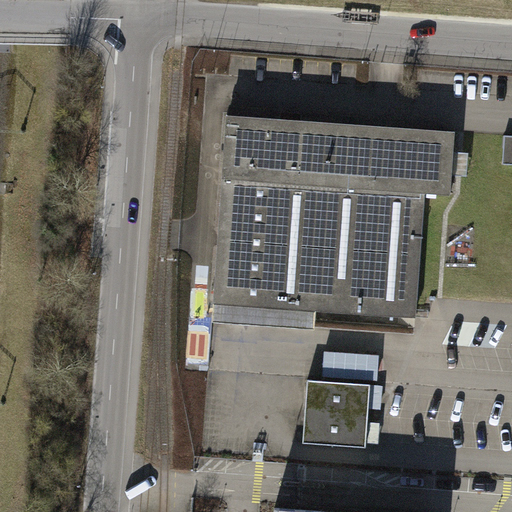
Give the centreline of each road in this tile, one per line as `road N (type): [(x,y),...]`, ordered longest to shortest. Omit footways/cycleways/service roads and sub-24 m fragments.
road 1 (unclassified): [(100,511),(139,20)]
road 2 (unclassified): [(139,20),(511,44)]
road 3 (unknown): [(241,488),(511,502)]
road 4 (unknown): [(102,478),(241,488)]
road 5 (residential): [(0,13),(139,20)]
